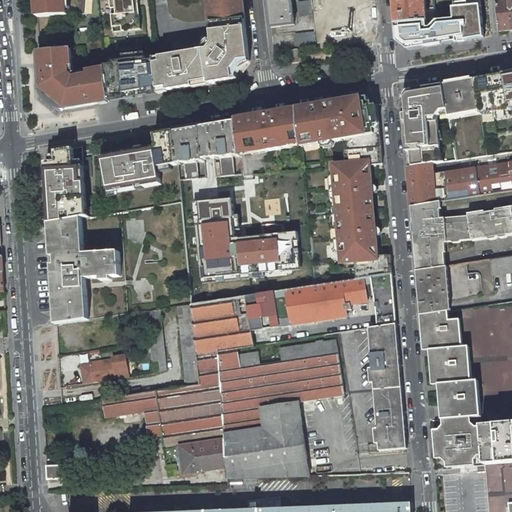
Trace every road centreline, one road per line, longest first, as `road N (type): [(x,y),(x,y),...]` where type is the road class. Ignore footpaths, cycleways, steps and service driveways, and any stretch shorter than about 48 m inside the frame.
road 1 (residential): [(429,511),(388,77)]
road 2 (tertiary): [(13,146),(37,511)]
road 3 (tertiary): [(269,97),(13,146)]
road 4 (tertiary): [(388,77),(269,97)]
